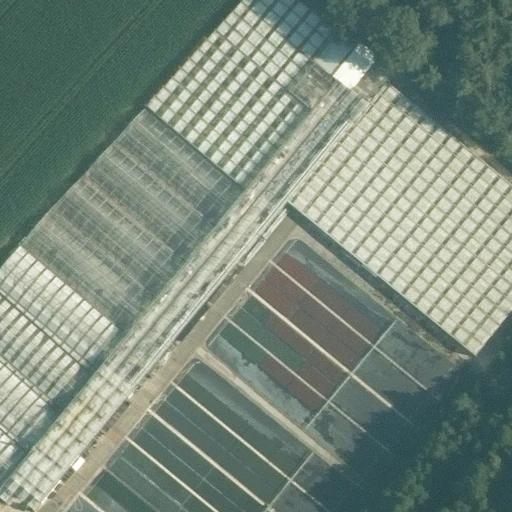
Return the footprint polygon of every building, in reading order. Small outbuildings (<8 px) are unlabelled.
[(296,0),(246,0),(147,109),(246,195),(313,114),(291,96),(316,66),(339,36),(296,0)] [(375,62),(341,34),(339,36),(316,66),(368,108),(369,109),(389,84),(394,78),(375,62)] [(246,195),(158,301),(158,302),(128,337),(105,364),(137,389),(292,201),(368,108),(316,66),(291,96),(313,114),(246,195)] [(511,309),(511,185),(389,84),(369,109),(368,108),(292,201),(477,352),(511,309)] [(147,109),(51,211),(158,302),(158,301),(246,195),(147,109)] [(158,302),(51,211),(21,247),(128,337),(158,302)] [(128,337),(21,247),(0,272),(0,294),(92,376),(93,378),(94,378),(105,364),(128,337)] [(0,294),(0,359),(58,415),(92,376),(0,294)] [(375,343),(314,302),(298,326),(294,323),(288,333),(301,342),(303,340),(341,365),(345,359),(350,362),(358,352),(366,357),(375,343)] [(58,415),(0,359),(0,430),(31,458),(34,455),(35,455),(37,452),(34,450),(62,419),(58,415)] [(93,378),(92,376),(58,415),(62,419),(34,450),(37,452),(35,455),(34,455),(31,458),(11,481),(41,506),(137,389),(105,364),(94,378),(93,378)] [(97,511),(96,511),(129,511),(108,499),(118,499),(124,488),(124,494),(152,511),(269,511),(270,460),(233,436),(226,419),(233,410),(219,410),(219,397),(200,397),(198,401),(180,390),(173,372),(92,500),(97,511)] [(411,404),(417,409),(432,395),(421,384),(411,394),(416,399),(411,404)] [(31,458),(0,430),(0,492),(0,493),(11,481),(31,458)]
